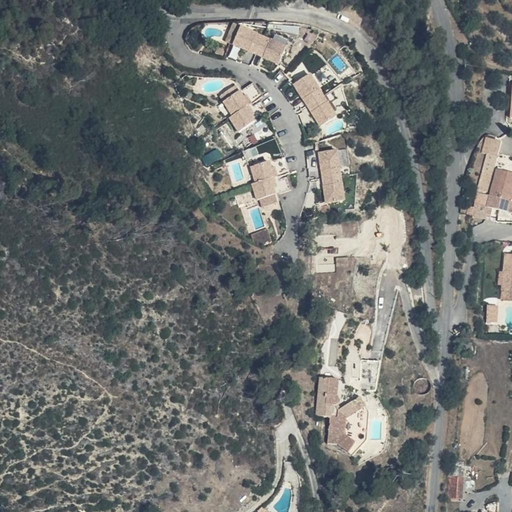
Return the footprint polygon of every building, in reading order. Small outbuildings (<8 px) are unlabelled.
[(233,23),(226,41),(233,43),(240,26),(233,23)] [(258,47),(262,36),(240,26),(233,43),(248,50),(250,44),(258,47)] [(285,45),(262,36),(258,47),(264,50),(262,56),(277,62),(285,45)] [(258,47),(250,44),(248,50),(255,53),(258,47)] [(264,50),(258,47),(255,53),(262,56),(264,50)] [(323,92),(310,73),(295,82),(303,95),(308,92),(313,99),(323,93),(323,92)] [(235,90),(219,100),(229,115),(225,118),(234,132),(262,113),(253,99),(255,97),(245,83),(235,90)] [(215,95),(219,100),(235,90),(231,85),(215,95)] [(332,87),(323,92),(323,93),(332,107),(336,104),(332,98),(337,94),(332,87)] [(313,99),(308,92),(303,95),(308,102),(313,99)] [(332,107),(323,93),(313,99),(317,105),(312,109),(321,123),(336,113),(332,107)] [(317,105),(313,99),(308,102),(312,109),(317,105)] [(234,132),(225,118),(220,122),(229,136),(234,132)] [(352,148),(341,149),(343,167),(353,167),(352,148)] [(341,149),(320,150),(322,167),(329,166),(330,176),(343,174),(341,149)] [(500,150),(488,149),(486,192),(485,205),(511,206),(511,175),(510,175),(510,170),(510,166),(499,165),(500,150)] [(281,156),(250,166),(255,182),(252,183),(257,200),(260,207),(277,201),(275,194),(288,190),(283,173),(286,172),(281,156)] [(343,174),(330,176),(331,184),(323,184),(325,202),(345,199),(343,174)] [(486,192),(471,191),(471,204),(485,205),(486,192)] [(485,205),(471,204),(470,216),(485,217),(485,205)] [(333,206),(321,207),(322,216),(334,214),(333,206)] [(269,228),(253,233),(257,245),(273,240),(269,228)] [(511,253),(506,253),(505,272),(504,280),(503,290),(511,290),(511,253)] [(511,290),(503,290),(503,298),(511,298),(511,290)] [(499,305),(490,304),(489,319),(497,320),(499,305)] [(383,358),(367,357),(363,391),(372,392),(378,391),(384,360),(383,358)] [(338,403),(338,394),(340,376),(321,374),(316,413),(329,415),(326,440),(337,442),(346,452),(354,444),(345,434),(347,416),(360,409),(355,401),(340,409),(338,403)] [(367,404),(362,396),(355,401),(360,409),(367,404)] [(451,477),(450,496),(463,497),(464,477),(451,477)]
